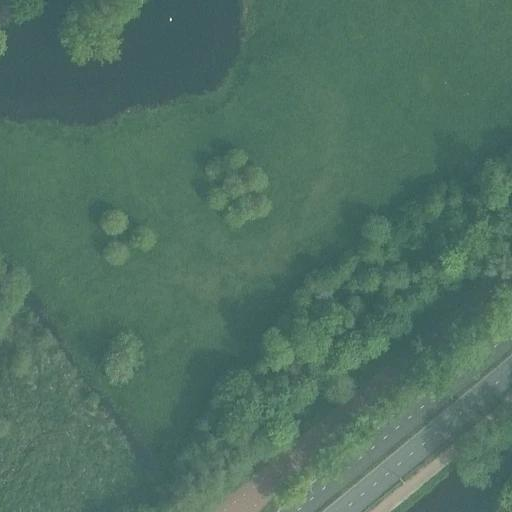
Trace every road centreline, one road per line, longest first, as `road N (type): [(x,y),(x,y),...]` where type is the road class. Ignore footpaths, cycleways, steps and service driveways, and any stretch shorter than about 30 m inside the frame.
road 1 (primary): [(511,329),(292,511)]
road 2 (primary): [(342,511),(511,371)]
